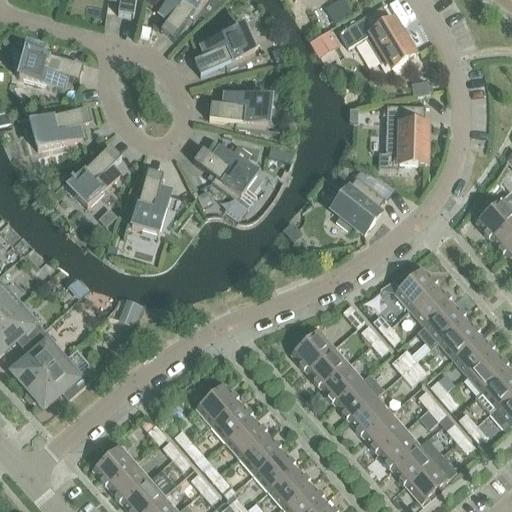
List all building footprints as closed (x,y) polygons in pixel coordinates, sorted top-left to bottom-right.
[(109,0),(109,3),(120,5),(118,18),(134,21),(137,0),(109,0)] [(172,0),(160,17),(169,24),(161,35),(174,44),(190,22),(193,25),(193,26),(194,26),(199,19),(206,24),(229,0),(172,0)] [(343,1),(325,11),(334,27),(352,16),(343,1)] [(373,54),(380,67),(387,63),(392,73),(416,59),(401,34),(398,35),(384,11),(387,9),(386,8),(339,37),(348,52),(365,42),(373,55),(373,54)] [(207,60),(194,66),(200,80),(225,69),(227,73),(226,74),(227,75),(257,62),(244,31),(202,49),(207,60)] [(331,34),(311,46),(320,62),(340,50),(331,34)] [(35,52),(28,50),(19,82),(63,94),(67,82),(80,86),(84,71),(57,64),(59,59),(59,60),(60,58),(35,52)] [(282,51),(275,54),(279,65),(286,62),(282,51)] [(427,86),(413,88),(414,100),(429,98),(427,86)] [(271,103),(226,98),(225,110),(211,108),(210,124),(236,127),(236,131),(235,131),(235,132),(268,136),(271,103)] [(400,158),(399,169),(427,170),(427,141),(425,141),(426,113),(430,113),(430,111),(387,110),(386,158),(400,158)] [(61,114),(30,122),(38,154),(82,143),(79,132),(92,128),(88,113),(62,120),(61,115),(62,115),(61,114)] [(349,125),(350,125),(357,126),(358,114),(350,113),(350,117),(349,125)] [(9,118),(0,119),(0,130),(11,128),(9,118)] [(271,150),(268,161),(290,167),(293,156),(271,150)] [(64,188),(87,212),(120,180),(112,172),(122,162),(111,151),(91,170),(88,167),(89,166),(88,165),(64,188)] [(214,161),(203,153),(194,166),(216,182),(213,186),(212,185),(212,186),(238,206),(258,179),(221,152),(214,161)] [(511,165),(508,163),(502,171),(510,177),(511,174),(511,165)] [(164,179),(148,175),(141,201),(137,200),(137,199),(136,199),(127,230),(159,239),(171,195),(160,192),(164,179)] [(353,230),(365,239),(375,225),(371,222),(385,205),(386,206),(386,205),(357,182),(332,213),(341,220),(336,226),(348,235),(353,230)] [(495,184),(489,192),(494,198),(502,192),(495,184)] [(485,220),(477,227),(491,244),(511,226),(511,196),(497,210),(495,207),(482,218),(485,220)] [(207,198),(198,202),(205,215),(214,210),(207,198)] [(511,226),(491,244),(506,261),(511,255),(511,226)] [(108,249),(105,258),(114,261),(117,252),(108,249)] [(395,298),(410,315),(438,290),(424,273),(416,280),(413,278),(401,289),(403,291),(395,298)] [(0,326),(15,314),(23,307),(8,290),(7,291),(0,283),(0,326)] [(78,283),(69,291),(79,303),(88,295),(78,283)] [(410,315),(424,331),(453,307),(438,290),(410,315)] [(15,314),(0,326),(0,356),(15,343),(23,352),(44,334),(36,325),(37,324),(23,307),(15,314)] [(430,355),(439,348),(467,323),(453,307),(424,331),(416,339),(430,355)] [(351,310),(343,317),(357,333),(365,326),(354,314),(352,311),(351,310)] [(373,327),(383,338),(391,332),(381,320),(373,327)] [(439,348),(453,364),(481,339),(467,323),(439,348)] [(361,337),(371,349),(379,342),(369,330),(361,337)] [(391,332),(383,338),(394,350),(401,343),(391,332)] [(15,376),(30,393),(67,360),(44,334),(23,352),(31,361),(15,376)] [(292,359),(307,377),(335,352),(320,335),(312,342),(310,339),(298,350),(300,352),(292,359)] [(453,364),(467,380),(496,356),(481,339),(453,364)] [(379,342),(371,349),(382,361),(389,354),(379,342)] [(307,377),(321,393),(349,368),(335,352),(307,377)] [(407,355),(399,361),(409,373),(417,366),(407,355)] [(467,380),(482,397),(510,372),(496,356),(467,380)] [(60,366),(30,393),(45,410),(61,396),(69,405),(90,387),(98,379),(89,369),(81,376),(67,360),(60,366)] [(392,368),(402,379),(409,373),(399,361),(392,368)] [(417,366),(409,373),(420,385),(427,378),(417,366)] [(321,393),(335,409),(363,385),(349,368),(321,393)] [(475,402),(490,418),(511,398),(511,374),(510,372),(482,397),(475,402)] [(409,373),(402,379),(412,391),(420,385),(409,373)] [(349,425),(377,401),(383,396),(369,379),(363,385),(335,409),(349,425)] [(430,392),(440,404),(448,397),(438,386),(430,392)] [(197,413),(212,431),(240,406),(225,389),(217,396),(215,394),(203,404),(205,407),(197,413)] [(418,403),(428,414),(436,408),(426,396),(418,403)] [(448,397),(440,404),(451,416),(458,409),(448,397)] [(511,398),(490,418),(504,436),(511,428),(511,398)] [(349,425),(364,442),(392,417),(377,401),(349,425)] [(212,431),(226,447),(254,422),(240,406),(212,431)] [(436,408),(428,414),(439,426),(446,420),(436,408)] [(364,442),(378,458),(406,434),(392,417),(364,442)] [(458,425),(469,437),(476,430),(466,418),(458,425)] [(226,447),(240,463),(268,439),(254,422),(226,447)] [(447,435),(457,447),(464,441),(454,429),(447,435)] [(148,436),(159,448),(166,442),(156,430),(148,436)] [(476,430),(469,437),(479,448),(487,442),(476,430)] [(378,458),(392,475),(420,450),(406,434),(378,458)] [(175,442),(185,454),(193,447),(182,436),(175,442)] [(240,463),(254,479),(283,455),(268,439),(240,463)] [(464,441),(457,447),(467,459),(474,452),(464,441)] [(392,475),(406,491),(442,460),(428,444),(420,450),(392,475)] [(162,453),(173,465),(180,458),(170,446),(162,453)] [(193,447),(185,454),(195,466),(203,459),(193,447)] [(93,475),(108,492),(136,467),(121,450),(114,457),(111,455),(99,466),(101,468),(93,475)] [(254,479),(269,496),(297,471),(283,455),(254,479)] [(180,458),(173,465),(183,476),(191,470),(180,458)] [(442,460),(406,491),(421,508),(429,501),(431,504),(443,493),(441,490),(457,477),(442,460)] [(108,492),(122,508),(151,484),(136,467),(108,492)] [(203,475),(213,487),(221,480),(211,468),(203,475)] [(269,496),(282,511),(283,511),(311,488),(297,471),(269,496)] [(191,485),(201,497),(209,490),(199,479),(191,485)] [(221,480),(213,487),(223,498),(231,492),(221,480)] [(122,508),(125,511),(151,511),(165,500),(151,484),(122,508)] [(283,511),(316,511),(325,504),(311,488),(283,511)] [(209,490),(201,497),(211,509),(219,502),(209,490)] [(151,511),(175,511),(165,500),(151,511)] [(244,511),(237,503),(229,509),(231,511),(244,511)]
